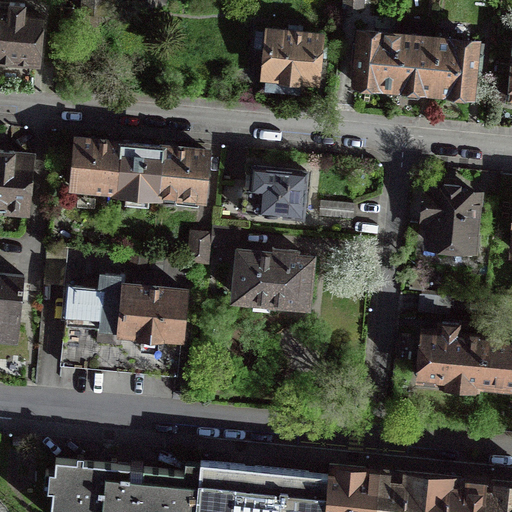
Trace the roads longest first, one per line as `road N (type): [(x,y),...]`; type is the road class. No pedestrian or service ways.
road 1 (residential): [(404,137),(0,101)]
road 2 (residential): [(372,439),(0,401)]
road 3 (residential): [(372,439),(404,137)]
road 4 (residential): [(511,449),(372,439)]
